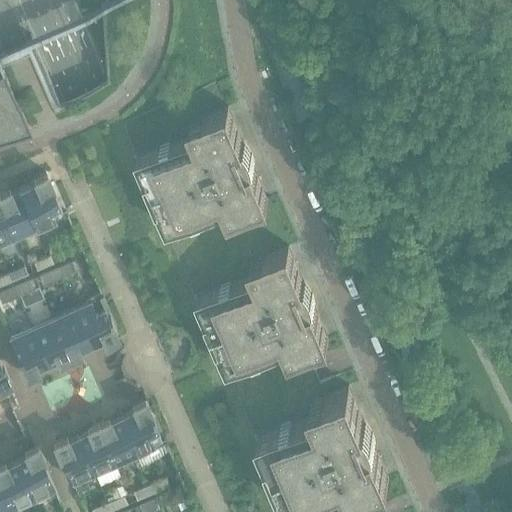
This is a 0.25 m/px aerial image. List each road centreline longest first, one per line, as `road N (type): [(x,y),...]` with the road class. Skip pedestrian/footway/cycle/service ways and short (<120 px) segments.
road 1 (primary): [(266,511),(44,0)]
road 2 (residential): [(437,511),(248,74),(233,0)]
road 3 (primary): [(0,14),(207,511)]
